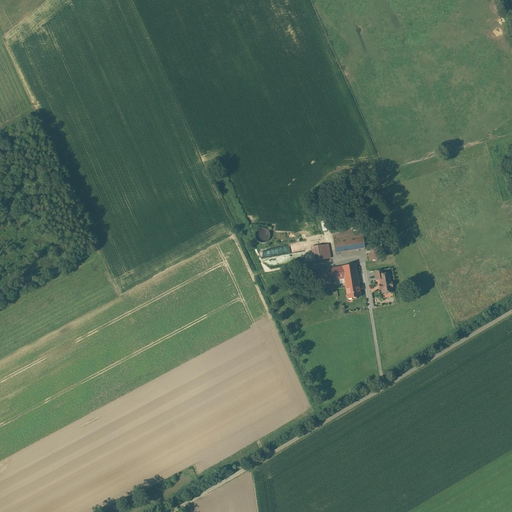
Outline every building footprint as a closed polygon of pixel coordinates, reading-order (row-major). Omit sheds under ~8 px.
[(328,230),(321,194),(316,195),(323,231),(328,230)] [(272,237),(266,226),(257,231),(263,242),(272,237)] [(357,232),(329,236),(332,257),(360,253),(357,232)] [(369,259),(382,259),(381,243),(371,244),(371,253),(369,253),(369,259)] [(328,261),(325,245),(307,249),(310,264),(328,261)] [(273,248),(261,250),(263,258),(275,256),(273,248)] [(358,302),(353,267),(343,269),(311,274),(313,286),(341,282),(344,304),(358,302)] [(388,273),(372,275),(373,285),(377,284),(378,300),(390,299),(388,273)]
